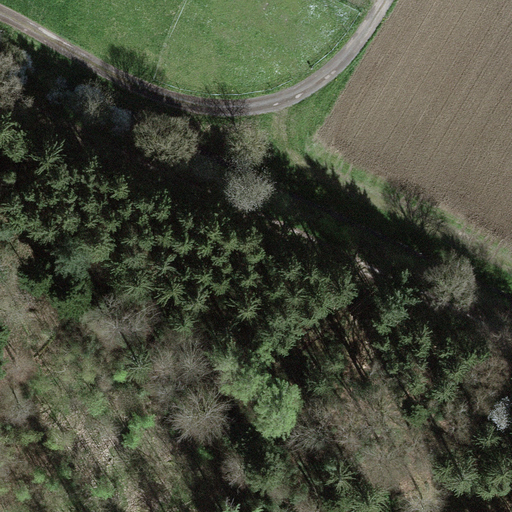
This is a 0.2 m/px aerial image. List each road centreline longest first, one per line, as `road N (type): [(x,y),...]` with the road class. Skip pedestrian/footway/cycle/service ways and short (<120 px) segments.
road 1 (track): [(511,406),(457,399),(0,174)]
road 2 (track): [(384,0),(318,80),(279,101),(233,108),(148,91),(0,13)]
